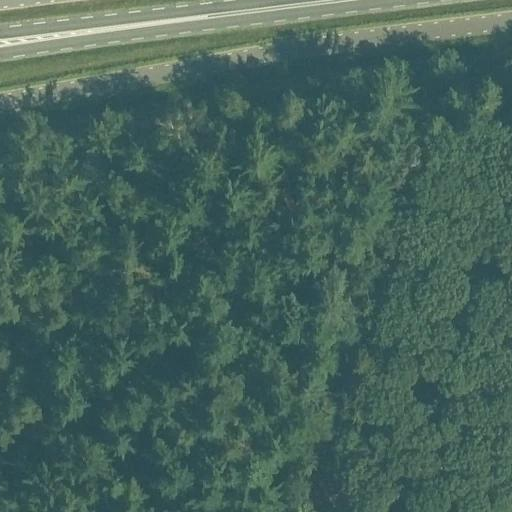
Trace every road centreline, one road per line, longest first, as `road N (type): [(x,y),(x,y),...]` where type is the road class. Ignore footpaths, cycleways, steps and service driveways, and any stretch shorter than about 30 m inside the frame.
road 1 (unclassified): [(511,26),(257,56),(0,102)]
road 2 (primary): [(362,0),(15,41)]
